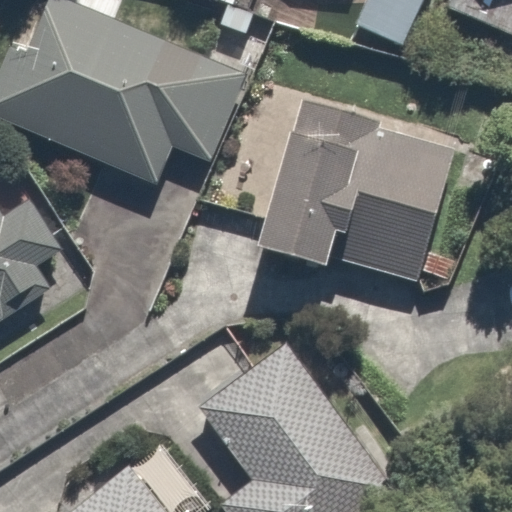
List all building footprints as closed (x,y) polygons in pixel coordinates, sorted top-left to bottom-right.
[(176,148),(209,162),(245,74),(65,0),(24,0),(0,59),(0,116),(162,183),(176,148)] [(429,0),(361,0),(354,22),(415,43),(429,0)] [(338,263),(417,286),(456,150),(295,104),(253,247),(336,271),(338,263)] [(0,324),(60,290),(0,184),(0,324)] [(283,341),(193,406),(245,479),(212,503),(218,511),(380,511),(398,500),(283,341)] [(176,511),(134,463),(78,511),(176,511)]
